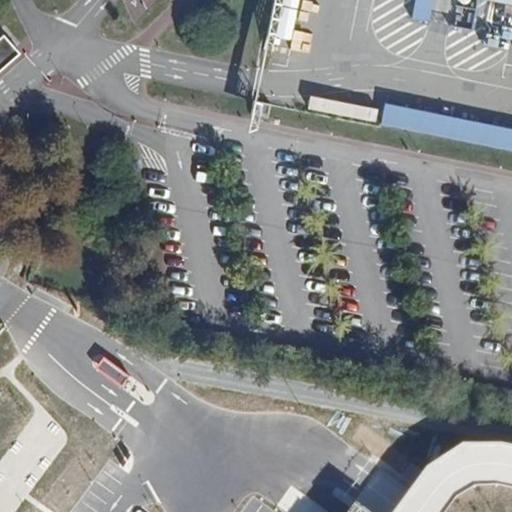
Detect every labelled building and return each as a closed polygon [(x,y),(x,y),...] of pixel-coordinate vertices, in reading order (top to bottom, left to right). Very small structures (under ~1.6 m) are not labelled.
[(437,0),(420,0),(415,26),(431,29),(437,0)] [(511,11),(511,2),(497,0),(480,0),(479,5),(511,11)] [(0,37),(0,72),(23,53),(7,33),(0,37)] [(261,108),(257,123),(274,127),(276,111),(261,108)] [(511,141),(387,116),(381,146),(511,171),(511,141)] [(122,379),(126,371),(109,363),(107,362),(106,362),(104,363),(103,364),(103,367),(103,369),(104,371),(122,379)]
